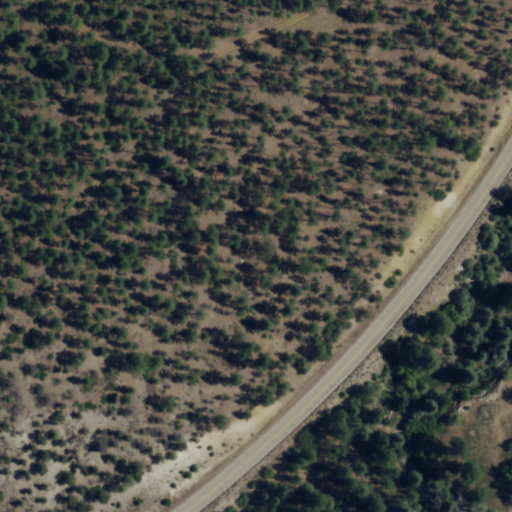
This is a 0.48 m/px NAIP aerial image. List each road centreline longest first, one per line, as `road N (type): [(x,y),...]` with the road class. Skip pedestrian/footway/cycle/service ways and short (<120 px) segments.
road 1 (primary): [(178,511),(334,373),(448,235)]
road 2 (residential): [(188,0),(131,21),(0,10)]
road 3 (residential): [(462,511),(490,397),(511,369)]
